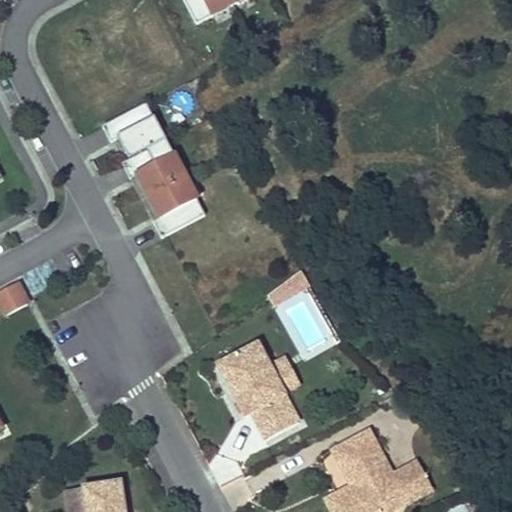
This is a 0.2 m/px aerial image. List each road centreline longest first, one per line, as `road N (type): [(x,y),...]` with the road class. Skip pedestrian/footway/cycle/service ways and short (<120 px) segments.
road 1 (residential): [(79,207),(79,184),(18,67),(13,41),(39,0)]
road 2 (residential): [(204,511),(123,331)]
road 3 (residential): [(79,207),(124,264),(123,331)]
